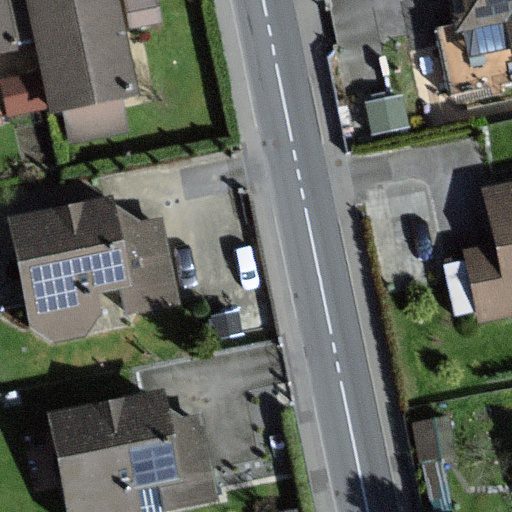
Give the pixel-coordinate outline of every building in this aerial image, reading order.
[(0,0),(0,43),(17,39),(8,0),(0,0)] [(35,0),(59,105),(140,87),(120,0),(35,0)] [(511,0),(460,0),(465,25),(511,14),(511,0)] [(511,184),(493,189),(506,245),(473,252),(487,316),(511,310),(511,184)] [(177,299),(162,220),(109,198),(19,218),(40,312),(57,336),(87,331),(104,310),(99,286),(128,280),(134,307),(177,299)] [(161,388),(42,412),(59,511),(134,511),(133,487),(151,484),(158,511),(211,503),(192,403),(161,399),(161,388)]
